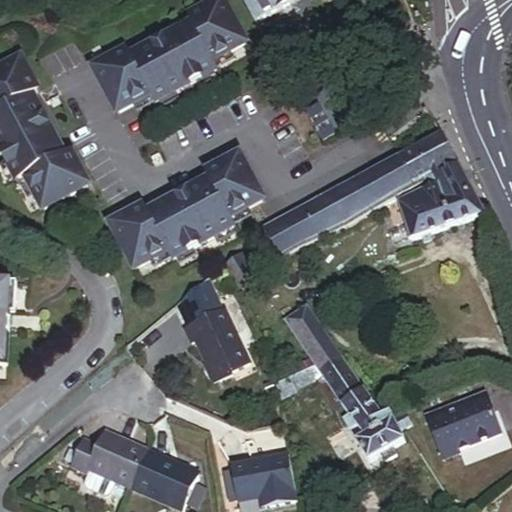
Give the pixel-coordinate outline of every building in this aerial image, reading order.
[(215,62),(248,46),(225,0),(219,0),(190,15),(194,23),(196,28),(167,43),(164,38),(162,35),(146,43),(148,46),(150,51),(134,59),(132,54),(128,46),(93,64),(117,111),(150,94),(155,103),(159,101),(177,92),(198,81),(215,72),(219,71),(218,69),(215,62)] [(243,0),(257,25),(301,0),(243,0)] [(167,43),(196,28),(194,23),(164,38),(167,43)] [(150,51),(148,46),(132,54),(134,59),(150,51)] [(57,154),(42,125),(47,122),(50,121),(42,104),(39,106),(34,108),(26,92),(31,90),(39,86),(21,51),(0,62),(0,148),(4,156),(13,174),(15,178),(16,177),(23,174),(32,191),(40,208),(88,184),(70,148),(62,152),(57,154)] [(218,69),(238,60),(234,53),(215,62),(218,69)] [(215,72),(198,81),(201,88),(219,80),(215,72)] [(34,108),(39,106),(31,90),(26,92),(34,108)] [(177,92),(159,101),(162,108),(180,99),(177,92)] [(134,111),(154,101),(150,94),(131,104),(134,111)] [(42,125),(57,154),(62,152),(47,122),(42,125)] [(487,216),(443,136),(400,159),(419,191),(431,184),(435,190),(403,205),(410,227),(416,243),(425,240),(434,236),(487,216)] [(13,174),(4,156),(0,158),(0,165),(6,177),(13,174)] [(213,189),(197,198),(194,192),(193,190),(177,198),(178,201),(181,206),(152,222),(149,217),(145,210),(111,228),(137,275),(153,266),(170,257),(174,264),(174,265),(178,263),(196,253),(217,242),(234,232),(238,230),(237,229),(233,222),(250,213),(267,204),(241,156),(206,176),(210,184),(213,189)] [(419,191),(400,159),(269,231),(287,265),(300,254),(310,249),(358,228),(419,191)] [(32,191),(23,174),(16,177),(25,195),(32,191)] [(197,198),(213,189),(210,184),(194,192),(197,198)] [(181,206),(178,201),(149,217),(152,222),(181,206)] [(250,213),(233,222),(237,229),(254,220),(250,213)] [(410,227),(391,233),(397,250),(416,243),(410,227)] [(234,232),(217,242),(220,249),(238,239),(234,232)] [(434,236),(425,240),(427,245),(436,241),(434,236)] [(196,253),(178,263),(182,270),(199,260),(196,253)] [(246,256),(227,268),(240,290),(259,279),(246,256)] [(170,257),(153,266),(157,273),(174,264),(170,257)] [(0,369),(8,370),(10,331),(1,330),(2,317),(11,318),(12,295),(6,295),(6,285),(0,284),(0,369)] [(346,361),(312,308),(289,323),(314,362),(319,368),(323,375),(346,361)] [(249,367),(221,311),(183,329),(190,344),(193,342),(215,389),(230,381),(230,376),(249,367)] [(11,318),(2,317),(1,330),(10,331),(11,318)] [(292,337),(282,344),(290,357),(300,350),(292,337)] [(383,419),(346,361),(323,375),(319,368),(279,387),(284,397),(324,377),(349,416),(348,418),(344,421),(372,464),(383,458),(389,466),(400,460),(396,452),(407,445),(401,434),(394,422),(390,415),(383,419)] [(276,383),(278,389),(279,387),(319,368),(314,362),(275,382),(276,383)] [(267,388),(270,397),(279,393),(278,389),(276,383),(267,388)] [(505,438),(489,396),(428,420),(445,464),(465,456),(464,454),(505,438)] [(407,415),(394,422),(401,434),(414,427),(407,415)] [(138,488),(155,454),(114,434),(107,448),(91,441),(79,467),(95,474),(98,469),(99,470),(94,479),(96,485),(118,495),(122,493),(128,483),(138,488)] [(207,480),(155,454),(138,488),(187,511),(190,511),(193,508),(198,498),(207,480)] [(292,459),(235,469),(236,473),(241,504),(242,509),(269,504),(270,509),(300,504),(292,459)] [(241,504),(236,473),(228,475),(234,505),(241,504)] [(202,511),(207,502),(198,498),(193,508),(202,511)]
